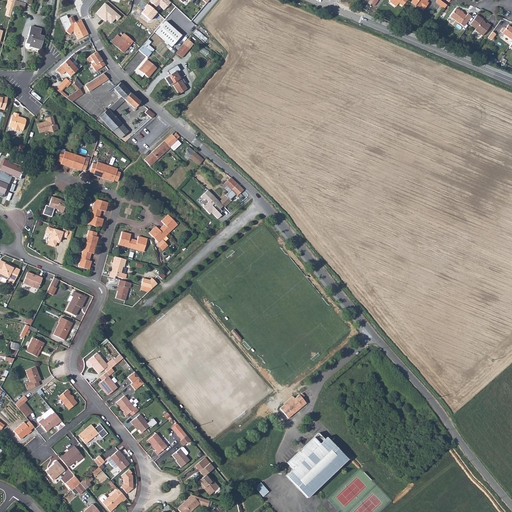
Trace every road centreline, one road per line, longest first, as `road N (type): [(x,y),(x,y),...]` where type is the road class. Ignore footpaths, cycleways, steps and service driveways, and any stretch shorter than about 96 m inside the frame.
road 1 (unclassified): [(511,504),(262,202)]
road 2 (unclassified): [(90,0),(84,15),(121,76),(262,202)]
road 3 (tertiary): [(330,6),(511,81)]
road 4 (residential): [(145,305),(262,202)]
road 5 (residential): [(93,284),(116,202),(65,180)]
road 6 (residential): [(93,284),(103,296),(71,365),(98,402)]
road 7 (residential): [(0,211),(14,220),(21,254),(93,284)]
road 8 (residential): [(98,402),(141,460),(146,495),(136,511)]
